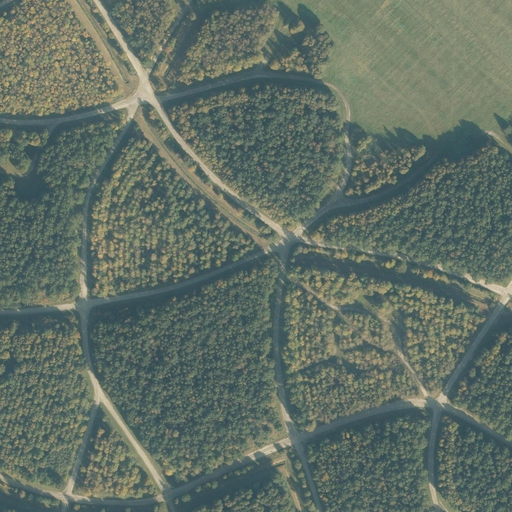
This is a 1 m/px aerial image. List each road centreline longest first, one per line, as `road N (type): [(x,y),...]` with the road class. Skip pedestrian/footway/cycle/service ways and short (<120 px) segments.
road 1 (track): [(269,76),(330,86),(346,106),(352,142),(337,198),(276,244),(215,273),(126,297),(0,312)]
road 2 (track): [(173,511),(85,357),(84,212),(135,104)]
road 3 (track): [(153,101),(209,179),(281,232),(414,260),(511,296)]
road 4 (track): [(308,435),(161,499),(81,499),(0,477)]
road 5 (track): [(287,235),(276,307),(278,369),(320,511)]
road 6 (track): [(436,511),(435,420),(455,371),(511,287)]
road 7 (track): [(511,444),(440,406),(398,405),(308,435)]
road 8 (track): [(434,406),(381,316),(329,305),(281,275)]
road 9 (track): [(0,120),(49,122),(153,101)]
road 10 (track): [(97,389),(62,511)]
